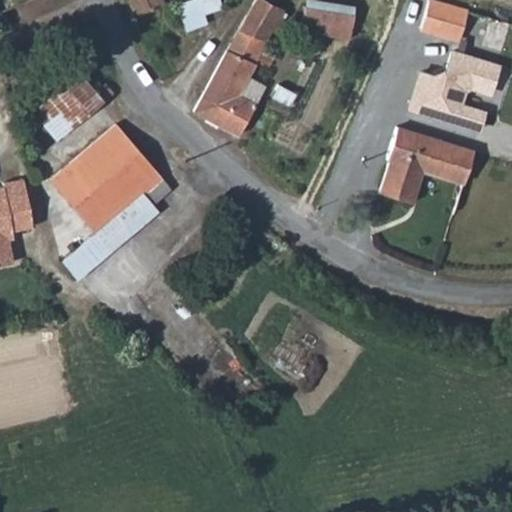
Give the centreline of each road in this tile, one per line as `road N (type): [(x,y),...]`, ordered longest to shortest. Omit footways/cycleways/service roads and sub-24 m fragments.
road 1 (unclassified): [(511,293),(426,286),(364,263),(311,237),(203,147)]
road 2 (residential): [(203,147),(134,76),(103,0)]
road 3 (unknown): [(167,113),(238,0)]
